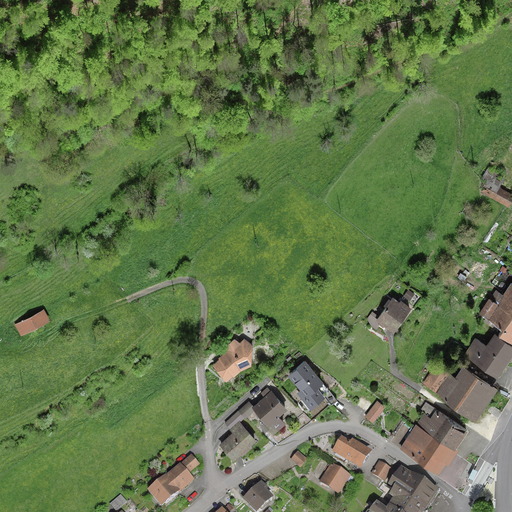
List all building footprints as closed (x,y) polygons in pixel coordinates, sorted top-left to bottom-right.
[(508,197),(486,187),(481,197),(503,208),(508,197)] [(511,283),(498,305),(489,299),(479,313),(501,328),(498,333),(511,342),(511,283)] [(371,325),(375,328),(378,323),(383,326),(384,324),(393,330),(408,309),(399,302),(398,304),(391,299),(378,318),(372,313),(368,319),(371,325)] [(23,320),(15,324),(21,334),(47,320),(42,311),(24,321),(23,320)] [(496,376),(511,352),(511,345),(498,336),(489,349),(475,339),(465,355),(496,376)] [(243,340),(240,343),(234,340),(227,345),(229,350),(218,359),(219,360),(213,365),(225,379),(231,374),(232,375),(240,367),(241,368),(249,364),(250,345),(243,340)] [(323,396),(315,387),(321,382),(303,362),(289,374),(306,394),(302,397),(311,407),(323,396)] [(469,416),(489,386),(463,368),(456,379),(437,365),(424,384),(443,397),(443,398),(469,416)] [(261,394),(264,398),(253,408),(266,423),(265,425),(271,432),(273,430),(283,422),(277,415),(284,408),(271,392),(271,393),(267,389),(261,394)] [(385,406),(378,401),(366,417),(373,422),(385,406)] [(451,452),(465,430),(425,403),(419,411),(424,414),(416,426),(415,426),(451,452)] [(220,445),(232,459),(254,440),(238,422),(230,429),(233,433),(220,445)] [(400,449),(436,473),(451,452),(415,426),(400,449)] [(359,468),(368,454),(352,443),(349,447),(341,441),(334,452),(359,468)] [(300,468),(305,462),(296,454),(291,460),(300,468)] [(177,494),(176,493),(191,481),(187,475),(197,466),(191,458),(172,473),(175,477),(168,483),(164,478),(148,491),(161,507),(177,494)] [(378,464),(372,474),(384,481),(390,472),(378,464)] [(334,480),(331,485),(339,490),(349,477),(332,465),(326,475),(334,480)] [(398,495),(423,511),(436,492),(412,476),(409,479),(403,475),(393,491),(398,495)] [(266,492),(259,485),(243,500),(254,511),(258,511),(271,500),(264,493),(266,492)] [(389,508),(394,511),(421,511),(423,511),(398,495),(389,508)] [(111,507),(115,511),(116,511),(126,504),(121,499),(111,507)]
